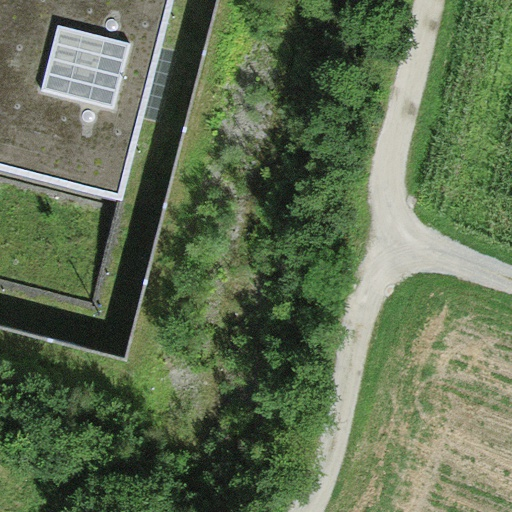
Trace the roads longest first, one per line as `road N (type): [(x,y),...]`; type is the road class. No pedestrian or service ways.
road 1 (track): [(511,278),(391,246),(351,341),(302,511)]
road 2 (track): [(432,0),(391,246)]
